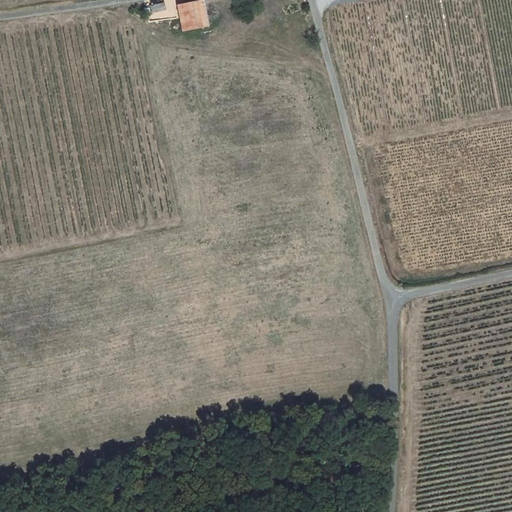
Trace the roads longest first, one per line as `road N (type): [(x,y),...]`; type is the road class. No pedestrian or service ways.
road 1 (track): [(388,511),(390,298),(310,0)]
road 2 (track): [(138,0),(0,18)]
road 3 (unclassified): [(511,272),(390,298)]
